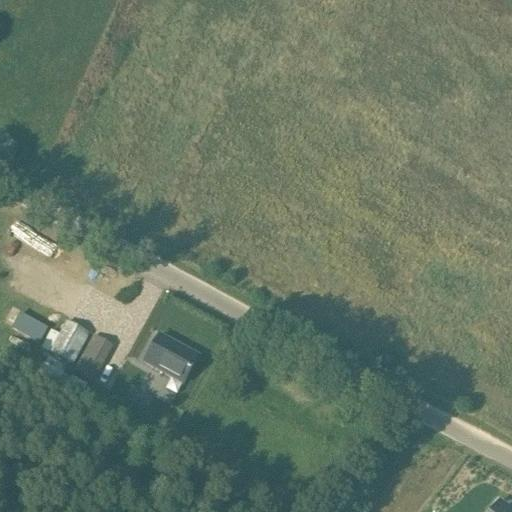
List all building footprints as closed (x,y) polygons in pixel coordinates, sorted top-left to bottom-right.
[(10,332),(41,343),(47,325),(16,314),(10,332)] [(89,334),(65,322),(49,353),(72,365),(89,334)] [(196,357),(158,336),(144,362),(182,383),(196,357)] [(112,347),(92,337),(74,371),(94,382),(112,347)] [(86,386),(70,378),(62,393),(79,401),(86,386)]
